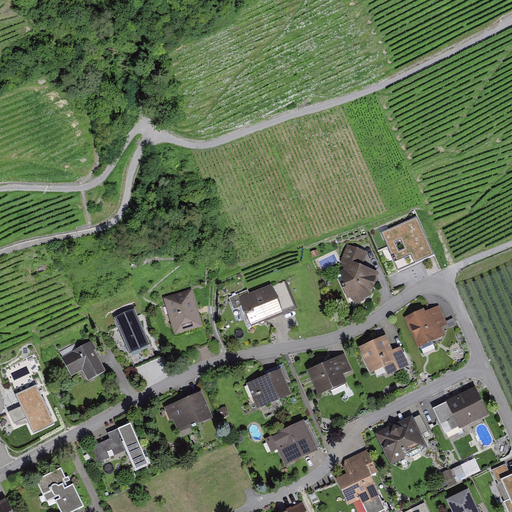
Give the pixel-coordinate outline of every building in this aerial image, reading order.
[(418,219),(384,234),(400,272),(435,257),(418,219)] [(352,304),(371,297),(381,273),(364,266),(370,253),(351,245),(344,262),(347,271),(341,273),(352,304)] [(285,314),(272,285),(242,299),(255,327),(285,314)] [(193,290),(168,298),(179,332),(204,324),(193,290)] [(136,311),(131,297),(114,305),(119,318),(136,311)] [(451,334),(438,305),(409,318),(421,347),(451,334)] [(154,346),(145,326),(120,337),(128,357),(154,346)] [(394,350),(387,335),(359,348),(371,373),(385,367),(389,376),(411,365),(402,346),(394,350)] [(93,341),(64,356),(76,376),(86,370),(91,379),(109,369),(93,341)] [(352,371),(345,354),(309,370),(320,396),(348,384),(344,375),(352,371)] [(290,394),(280,372),(249,385),(259,407),(290,394)] [(490,415),(475,387),(435,408),(449,436),(490,415)] [(37,388),(15,398),(33,438),(55,429),(37,388)] [(215,417),(203,392),(169,408),(181,433),(215,417)] [(427,441),(414,417),(380,434),(393,459),(427,441)] [(317,452),(304,422),(274,435),(287,464),(317,452)] [(112,437),(96,445),(105,465),(127,455),(134,470),(149,463),(131,423),(110,433),(112,437)] [(381,472),(370,451),(344,463),(350,474),(337,480),(351,507),(381,492),(374,476),(381,472)] [(449,486),(482,470),(476,458),(443,474),(449,486)] [(511,464),(496,471),(511,505),(511,464)] [(70,511),(83,506),(64,468),(41,480),(57,511),(70,511)] [(476,511),(469,494),(449,502),(453,511),(476,511)] [(0,511),(14,511),(9,501),(0,505),(0,511)] [(305,511),(301,503),(284,511),(305,511)]
